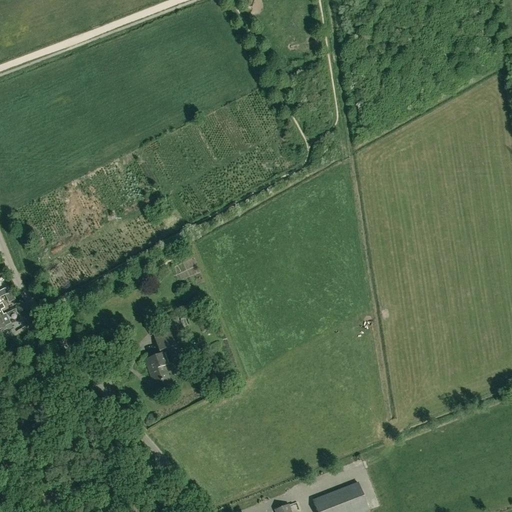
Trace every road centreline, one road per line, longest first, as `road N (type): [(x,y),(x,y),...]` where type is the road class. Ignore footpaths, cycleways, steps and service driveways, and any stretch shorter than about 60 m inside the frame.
road 1 (unclassified): [(206,511),(30,304),(0,239)]
road 2 (track): [(181,0),(0,68)]
